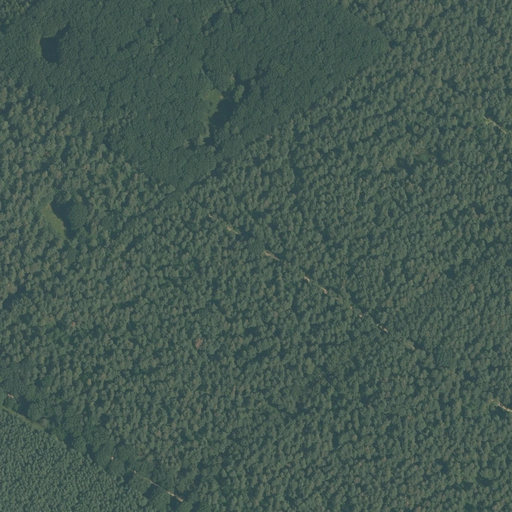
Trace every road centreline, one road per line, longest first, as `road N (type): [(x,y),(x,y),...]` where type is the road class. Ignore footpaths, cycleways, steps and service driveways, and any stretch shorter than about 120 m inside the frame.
road 1 (track): [(174,193),(466,0)]
road 2 (track): [(384,330),(166,491)]
road 3 (track): [(384,330),(174,193)]
road 4 (track): [(511,135),(316,0)]
road 5 (track): [(199,511),(0,387)]
road 6 (track): [(511,239),(384,330)]
road 7 (track): [(511,412),(384,330)]
